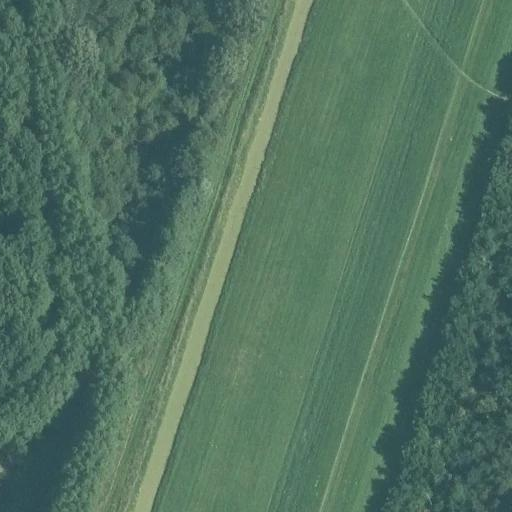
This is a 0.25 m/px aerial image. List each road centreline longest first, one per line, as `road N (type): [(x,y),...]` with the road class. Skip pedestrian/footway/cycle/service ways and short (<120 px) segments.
road 1 (track): [(24,0),(39,147),(65,268),(126,417),(96,511)]
road 2 (track): [(268,0),(126,417)]
road 3 (track): [(511,101),(484,92),(444,53),(418,0)]
